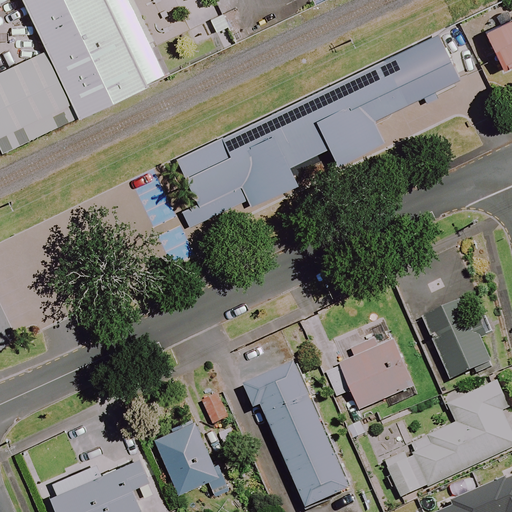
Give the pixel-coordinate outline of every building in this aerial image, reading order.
[(149,85),(105,0),(22,0),(82,118),(149,85)] [(511,0),(469,20),(488,61),(511,49),(511,0)] [(372,131),(362,109),(447,72),(429,31),(166,145),(186,192),(230,173),(237,190),(239,194),(283,175),(274,154),(314,136),(322,153),(372,131)] [(237,190),(230,173),(186,192),(172,198),(179,215),(237,190)] [(477,334),(484,331),(478,317),(471,320),(463,301),(423,319),(449,381),(490,364),(477,334)] [(379,352),(375,342),(350,352),(354,362),(325,373),(336,399),(352,393),(359,411),(412,390),(394,346),(379,352)] [(350,491),(296,364),(245,386),(256,411),(263,409),(306,510),(350,491)] [(508,408),(497,383),(447,406),(455,424),(410,444),(414,451),(385,464),(401,499),(511,449),(511,434),(502,411),(508,408)] [(227,420),(218,398),(203,404),(212,426),(227,420)] [(213,497),(230,490),(218,463),(198,418),(152,439),(177,495),(206,482),(213,497)] [(361,423),(345,428),(351,444),(366,438),(361,423)] [(58,495),(47,500),(52,511),(139,511),(130,489),(148,482),(139,460),(98,478),(91,464),(52,481),(58,495)] [(468,511),(462,498),(433,511),(432,511),(468,511)]
